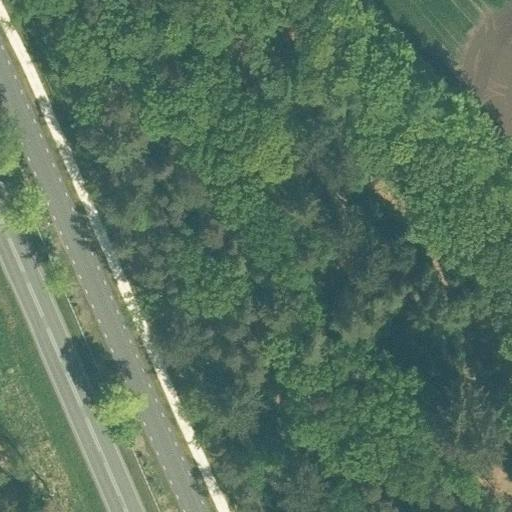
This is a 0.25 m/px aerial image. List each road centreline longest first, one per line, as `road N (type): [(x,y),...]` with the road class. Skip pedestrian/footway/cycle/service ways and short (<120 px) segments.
road 1 (tertiary): [(196,511),(0,64)]
road 2 (trunk): [(127,511),(0,216)]
